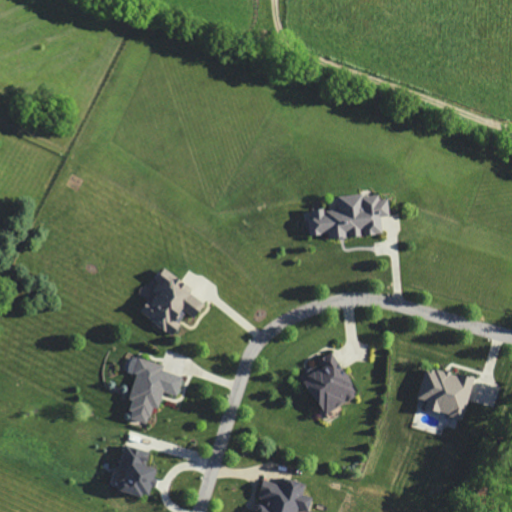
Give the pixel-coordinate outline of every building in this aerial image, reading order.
[(307,239),(380,236),(379,217),(386,217),(385,195),(335,197),(336,210),(306,212),(307,239)] [(190,320),(204,304),(164,271),(133,309),(167,336),(184,315),(190,320)] [(317,414),(352,399),(334,357),(299,372),(317,414)] [(122,420),(144,424),(148,408),(155,410),(158,393),(175,397),(179,377),(161,373),(162,366),(129,359),(126,372),(133,373),(122,420)] [(125,491),(156,500),(164,470),(151,466),(155,452),(130,445),(123,471),(131,473),(125,491)] [(314,511),(318,499),(308,496),(311,485),(287,478),(285,486),(268,481),(262,502),(267,503),(264,511),(314,511)]
